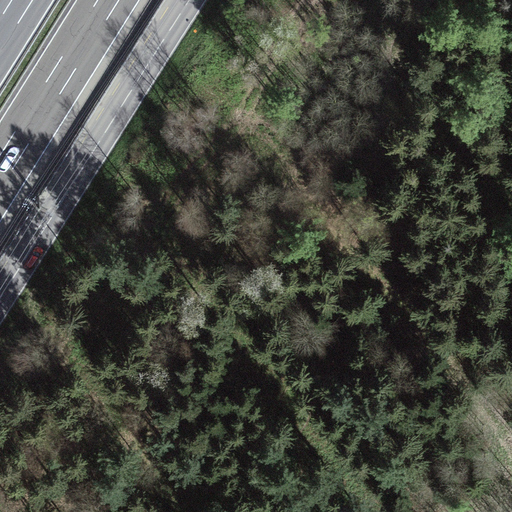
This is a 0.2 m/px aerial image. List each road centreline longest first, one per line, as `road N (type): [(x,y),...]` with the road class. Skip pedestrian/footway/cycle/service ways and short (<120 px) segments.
road 1 (tertiary): [(189,0),(0,296)]
road 2 (motorway): [(0,172),(108,0)]
